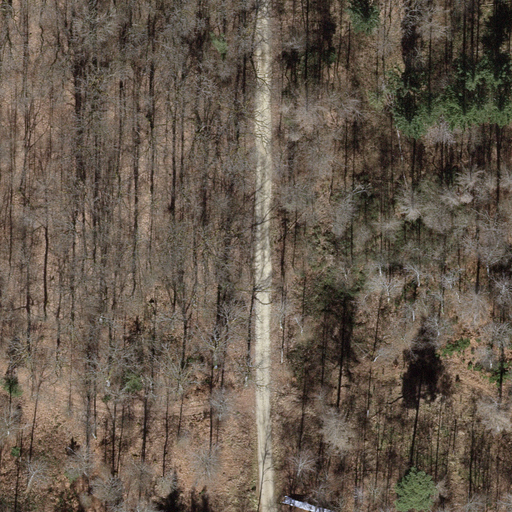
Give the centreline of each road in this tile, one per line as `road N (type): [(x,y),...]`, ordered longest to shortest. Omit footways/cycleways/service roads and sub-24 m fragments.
road 1 (track): [(271,511),(258,0)]
road 2 (track): [(0,372),(122,409),(264,406)]
